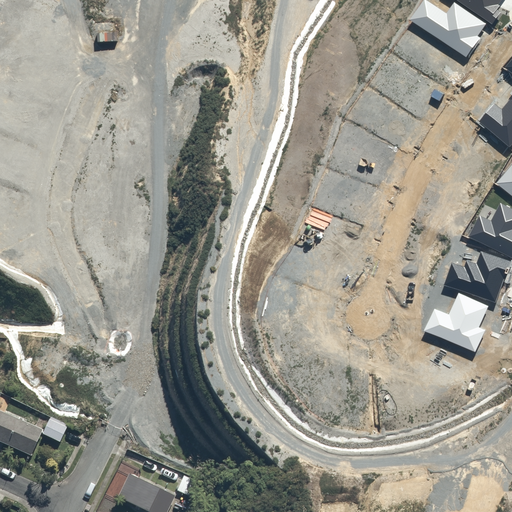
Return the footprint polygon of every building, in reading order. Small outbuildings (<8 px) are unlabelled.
[(486,24),(454,2),(446,13),(426,0),(423,0),(410,20),(466,58),(480,38),(477,36),(486,24)] [(501,0),(456,0),(492,25),(501,12),(497,9),(500,6),(498,5),(501,0)] [(511,144),(511,94),(509,98),(510,100),(502,110),(494,103),(479,122),(509,148),(511,144)] [(511,165),(497,183),(511,195),(511,165)] [(479,215),(468,236),(511,258),(511,208),(500,203),(491,221),(479,215)] [(506,279),(511,262),(480,251),(476,263),(467,260),(464,267),(451,262),(444,285),(496,302),(504,279),(506,279)] [(488,306),(458,293),(449,315),(434,308),(424,330),(475,353),(485,330),(479,327),(488,306)] [(4,326),(0,326),(0,338),(9,338),(9,331),(4,331),(4,326)] [(44,429),(0,409),(0,442),(32,456),(44,429)] [(71,425),(53,416),(44,434),(62,443),(71,425)] [(169,511),(176,496),(131,476),(121,499),(150,511),(169,511)]
